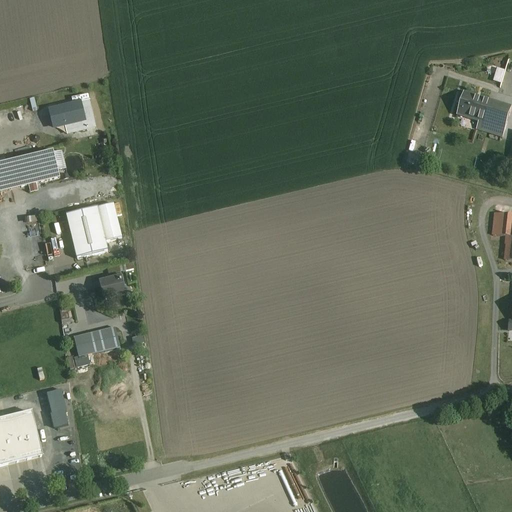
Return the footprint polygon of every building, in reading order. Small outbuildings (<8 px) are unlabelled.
[(511,95),(511,59),(510,59),(506,72),(500,70),(497,81),(503,82),(500,92),(511,95)] [(485,100),(464,93),(456,116),(477,123),(485,100)] [(511,108),(485,100),(477,123),(503,131),(511,108)] [(49,111),(54,131),(87,123),(82,103),(49,111)] [(503,131),(477,123),(475,131),(501,140),(503,131)] [(54,154),(0,167),(0,193),(16,190),(29,187),(60,179),(54,154)] [(97,209),(66,216),(77,260),(108,253),(97,209)] [(511,217),(503,216),(500,238),(510,239),(511,222),(511,217)] [(118,276),(107,279),(108,283),(101,285),(105,301),(125,296),(121,279),(119,280),(118,276)] [(115,329),(81,338),(85,357),(120,349),(115,329)] [(46,394),(54,429),(70,426),(63,391),(46,394)] [(0,467),(41,458),(30,414),(0,421),(0,467)]
